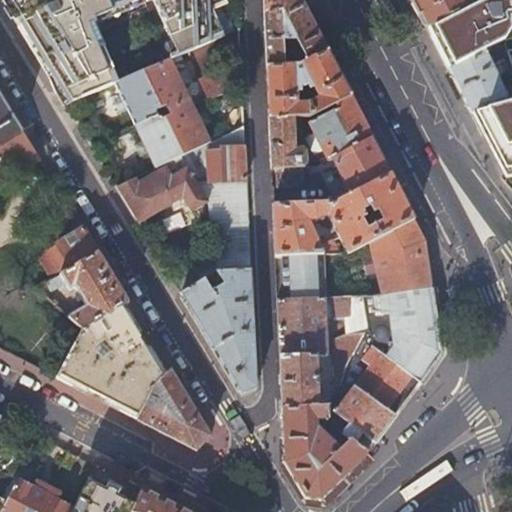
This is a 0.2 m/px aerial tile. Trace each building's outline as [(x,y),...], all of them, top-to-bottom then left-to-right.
[(221,3),(220,0),(65,0),(46,8),(15,22),(40,63),(67,107),(115,85),(140,73),(128,44),(104,54),(93,29),(110,22),(108,18),(143,3),(145,6),(153,2),(176,57),(223,36),(211,7),(221,3)] [(262,0),(265,68),(297,66),(326,51),(299,0),(262,0)] [(410,0),(427,31),(485,0),(410,0)] [(491,0),(485,0),(427,31),(448,73),(483,54),(503,44),(491,0)] [(511,0),(491,0),(503,44),(510,31),(509,22),(511,21),(511,0)] [(509,65),(503,44),(483,54),(496,81),(511,74),(509,65)] [(293,117),(308,116),(333,104),(349,96),(340,78),(326,51),(297,66),(265,68),(267,118),(293,117)] [(483,54),(448,73),(471,116),(511,103),(511,86),(501,91),(496,81),(483,54)] [(188,101),(169,60),(142,72),(161,114),(188,101)] [(241,87),(240,62),(197,81),(206,100),(241,87)] [(142,72),(140,73),(115,85),(135,126),(161,114),(142,72)] [(0,138),(19,127),(0,96),(0,138)] [(372,139),(349,96),(333,104),(335,108),(311,121),(315,130),(320,143),(315,145),(318,151),(323,149),(328,161),(331,160),(372,139)] [(208,143),(191,106),(188,101),(161,114),(181,156),(192,150),(205,144),(208,143)] [(511,103),(471,116),(487,146),(497,166),(511,183),(511,103)] [(161,114),(135,126),(154,169),(176,158),(181,156),(161,114)] [(293,117),(267,118),(270,169),(274,168),(303,167),(304,163),(303,151),(301,148),(293,149),(293,117)] [(244,145),(243,125),(208,143),(205,144),(206,152),(219,152),(219,147),(244,145)] [(0,138),(0,163),(7,175),(37,157),(19,127),(0,138)] [(320,143),(315,130),(310,132),(315,145),(320,143)] [(390,174),(372,139),(331,160),(340,179),(327,186),(334,203),(390,174)] [(245,181),(244,145),(219,147),(219,152),(206,152),(207,182),(245,181)] [(139,177),(116,188),(138,224),(181,199),(189,212),(206,203),(189,172),(199,165),(192,150),(181,156),(176,158),(182,170),(170,178),(164,169),(141,182),(139,177)] [(303,167),(274,168),(275,185),(303,184),(303,167)] [(413,219),(390,174),(334,203),(271,206),(273,256),(282,256),(320,254),(322,254),(307,222),(314,221),(325,214),(346,252),(366,242),(413,219)] [(249,270),(246,189),(205,191),(213,252),(215,272),(249,270)] [(96,254),(74,218),(50,233),(57,243),(53,246),(68,270),(96,254)] [(424,240),(413,219),(366,242),(368,254),(371,270),(376,292),(431,286),(424,240)] [(213,252),(170,278),(180,294),(203,280),(215,272),(213,252)] [(67,318),(81,331),(123,305),(126,303),(112,279),(96,254),(68,270),(45,284),(50,292),(58,287),(60,291),(65,288),(67,292),(73,288),(77,295),(73,297),(77,304),(81,301),(85,307),(67,318)] [(320,254),(282,256),(284,301),(323,297),(320,254)] [(368,254),(358,256),(361,272),(371,270),(368,254)] [(254,389),(249,270),(215,272),(222,285),(210,292),(203,280),(180,294),(208,340),(240,393),(254,389)] [(431,286),(376,292),(363,293),(367,325),(371,347),(419,383),(440,353),(431,286)] [(363,293),(323,297),(324,320),(344,317),(347,335),(334,340),(338,381),(352,355),(367,325),(363,293)] [(276,302),(278,356),(316,354),(325,354),(324,320),(323,297),(284,301),(276,302)] [(81,331),(56,379),(135,420),(150,391),(164,375),(123,305),(81,331)] [(393,416),(419,383),(371,347),(361,362),(352,355),(344,369),(338,381),(348,390),(351,386),(393,416)] [(317,406),(316,354),(278,356),(280,409),(317,406)] [(150,391),(135,420),(195,450),(207,435),(188,403),(168,372),(164,375),(150,391)] [(351,386),(348,390),(332,410),(347,423),(340,432),(354,444),(362,434),(373,444),(393,416),(351,386)] [(317,406),(280,409),(283,463),(301,496),(303,498),(320,500),(366,454),(354,444),(340,432),(338,429),(330,437),(318,424),(317,418),(328,417),(327,405),(317,406)] [(362,434),(354,444),(366,454),(369,449),(373,444),(362,434)] [(129,511),(134,503),(87,479),(72,509),(70,511),(129,511)] [(34,490),(17,482),(4,508),(1,511),(36,511),(45,496),(34,490)] [(37,484),(34,490),(45,496),(48,489),(37,484)] [(48,489),(45,496),(56,501),(59,495),(48,489)] [(183,511),(141,490),(134,503),(129,511),(183,511)] [(56,501),(45,496),(36,511),(70,511),(72,509),(56,501)]
